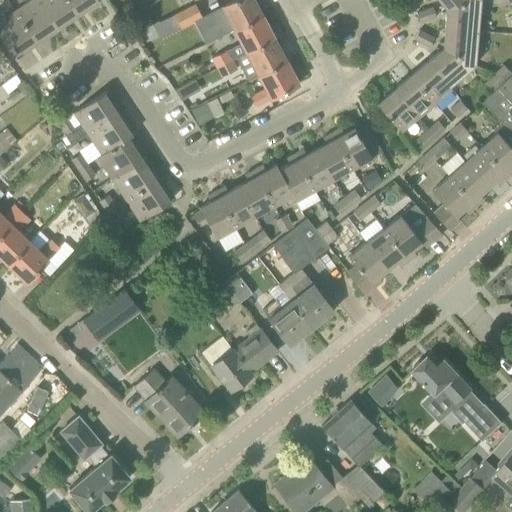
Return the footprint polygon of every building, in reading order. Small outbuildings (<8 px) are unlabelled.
[(37,0),(31,0),(15,12),(37,44),(58,30),(37,0)] [(68,0),(37,0),(58,30),(79,16),(68,0)] [(68,0),(79,16),(100,2),(98,0),(68,0)] [(261,14),(254,0),(234,0),(207,14),(212,24),(226,17),(232,29),(261,14)] [(472,0),(439,0),(445,7),(447,8),(472,0)] [(472,0),(447,8),(445,28),(478,31),(480,0),(472,0)] [(201,14),(196,4),(178,14),(182,24),(201,14)] [(433,8),(423,11),(417,13),(420,22),(436,17),(433,8)] [(0,21),(0,35),(15,59),(37,44),(15,12),(0,21)] [(217,68),(233,59),(234,58),(236,57),(274,37),(261,14),(232,29),(240,44),(212,58),(217,68)] [(475,64),(478,31),(445,28),(443,46),(443,48),(475,64)] [(415,39),(420,42),(429,47),(434,38),(419,31),(415,39)] [(236,57),(248,80),(257,75),(286,60),(274,37),(236,57)] [(443,48),(441,50),(428,61),(449,86),(475,64),(443,48)] [(217,68),(220,75),(222,77),(238,68),(233,59),(217,68)] [(264,89),(258,92),(251,96),(256,106),(299,84),(286,60),(257,75),(264,89)] [(452,89),(449,86),(428,61),(411,75),(435,103),(452,89)] [(494,74),(502,83),(511,74),(503,65),(494,74)] [(511,73),(511,74),(502,83),(493,92),(492,91),(482,101),(500,121),(507,129),(509,127),(511,124),(511,73)] [(502,83),(494,74),(485,84),(492,91),(493,92),(502,83)] [(394,89),(418,118),(435,103),(411,75),(394,89)] [(176,89),(182,99),(202,88),(196,77),(176,89)] [(418,118),(394,89),(377,104),(402,132),(418,118)] [(74,127),(81,122),(88,134),(121,112),(106,91),(74,112),(67,117),(74,127)] [(450,110),(457,117),(467,109),(460,100),(450,110)] [(191,110),(199,125),(216,117),(208,101),(191,110)] [(135,134),(121,112),(88,134),(101,154),(102,155),(131,136),(135,134)] [(67,117),(59,122),(65,132),(68,130),(74,127),(67,117)] [(428,130),(435,138),(445,129),(437,121),(428,130)] [(493,128),(497,133),(481,147),(507,178),(511,173),(511,166),(511,165),(511,129),(509,127),(507,129),(500,121),(493,128)] [(450,132),(457,141),(468,131),(460,123),(450,132)] [(371,157),(380,151),(366,124),(356,130),(354,127),(344,133),(341,128),(333,133),(352,167),(371,157)] [(0,133),(0,154),(17,140),(7,128),(0,133)] [(435,138),(428,130),(418,138),(425,146),(435,138)] [(332,178),(352,167),(333,133),(323,138),(326,143),(316,149),(332,178)] [(112,179),(145,157),(131,136),(102,155),(101,154),(97,156),(112,179)] [(427,153),(434,161),(451,145),(443,137),(427,153)] [(500,184),(507,178),(481,147),(465,162),(487,188),(496,179),(500,184)] [(294,154),(313,189),(332,178),(316,149),(306,154),(303,149),(294,154)] [(72,158),(79,169),(88,164),(80,153),(72,158)] [(434,161),(427,153),(417,161),(425,169),(434,161)] [(313,189),(294,154),(285,159),(288,164),(279,170),(278,169),(292,194),(291,195),(294,199),(313,189)] [(0,171),(9,164),(1,155),(0,155),(0,171)] [(145,157),(112,179),(126,200),(159,178),(145,157)] [(479,195),(487,188),(465,162),(448,176),(475,207),(483,199),(479,195)] [(95,175),(88,164),(79,169),(87,181),(95,175)] [(263,165),(254,170),(273,204),(291,195),(292,194),(278,169),(279,170),(276,164),(266,170),(263,165)] [(254,215),(273,204),(254,170),(245,175),(248,180),(237,186),(254,215)] [(382,181),(376,170),(362,178),(368,189),(382,181)] [(434,213),(449,230),(460,221),(456,216),(464,208),(468,213),(475,207),(448,176),(432,190),(432,191),(444,204),(434,213)] [(139,220),(173,199),(159,178),(126,200),(139,220)] [(216,191),(235,226),(254,215),(237,186),(228,191),(225,186),(216,191)] [(343,198),(350,207),(361,199),(354,190),(343,198)] [(210,201),(200,207),(216,236),(235,226),(216,191),(207,196),(210,201)] [(87,199),(83,194),(73,201),(76,206),(87,199)] [(106,212),(116,206),(108,195),(99,201),(106,212)] [(363,204),(370,213),(381,205),(374,196),(363,204)] [(350,207),(343,198),(333,206),(340,215),(350,207)] [(370,213),(363,204),(353,212),(360,221),(370,213)] [(383,229),(408,261),(416,255),(412,250),(422,243),(425,247),(442,234),(415,204),(401,217),(400,215),(383,229)] [(0,235),(22,212),(14,205),(3,216),(0,213),(0,235)] [(123,217),(116,206),(106,212),(113,223),(123,217)] [(205,218),(200,210),(192,214),(197,222),(205,218)] [(40,231),(28,220),(29,219),(22,212),(0,235),(0,256),(8,264),(40,231)] [(280,218),(287,230),(293,226),(287,214),(280,218)] [(281,233),(287,230),(280,218),(275,221),(281,233)] [(293,228),(311,259),(327,247),(326,245),(319,237),(314,230),(305,219),(293,228)] [(326,221),(314,230),(319,237),(331,228),(326,221)] [(311,328),(334,311),(300,268),(311,259),(293,228),(271,245),(293,273),(277,285),(283,293),(311,328)] [(319,237),(326,245),(337,236),(331,228),(319,237)] [(400,267),(408,261),(383,229),(366,242),(387,270),(396,262),(400,267)] [(245,244),(252,253),(270,239),(263,230),(245,244)] [(50,241),(40,231),(8,264),(26,282),(41,267),(59,247),(51,240),(50,241)] [(355,264),(346,271),(364,295),(382,281),(378,276),(387,270),(366,242),(349,255),(355,264)] [(252,253),(245,244),(235,252),(242,261),(252,253)] [(223,282),(224,282),(238,301),(239,302),(252,293),(236,273),(223,282)] [(229,309),(238,301),(224,282),(214,290),(229,309)] [(289,345),(311,328),(283,293),(262,310),(289,345)] [(92,343),(120,322),(106,303),(78,323),(92,343)] [(234,350),(233,349),(222,336),(201,352),(212,365),(210,366),(230,391),(252,374),(250,372),(277,351),(260,330),(234,350)] [(0,388),(29,356),(17,345),(0,362),(0,388)] [(440,420),(473,390),(458,374),(446,360),(442,364),(431,353),(423,361),(419,360),(414,365),(415,369),(413,371),(434,393),(423,402),(440,420)] [(0,411),(42,367),(29,356),(0,388),(0,411)] [(152,369),(134,386),(145,399),(144,399),(178,437),(204,413),(170,376),(164,382),(152,369)] [(385,374),(367,392),(380,406),(399,389),(385,374)] [(203,396),(195,403),(204,413),(212,405),(203,396)] [(322,426),(358,466),(382,444),(367,428),(372,423),(351,400),(322,426)] [(470,439),(478,432),(480,429),(495,416),(484,404),(483,404),(469,417),(466,420),(466,421),(459,428),(470,439)] [(70,488),(87,511),(88,511),(104,499),(105,501),(116,492),(114,491),(130,477),(110,455),(109,456),(100,445),(101,444),(78,416),(62,430),(85,458),(88,455),(97,466),(70,488)] [(0,422),(0,469),(26,443),(23,440),(32,431),(20,419),(11,428),(2,420),(0,422)] [(499,470),(493,477),(511,494),(511,447),(498,464),(501,467),(499,470)] [(30,448),(9,470),(21,481),(42,460),(30,448)] [(330,486),(312,462),(297,473),(296,471),(276,487),(295,511),(301,511),(318,499),(323,505),(338,493),(346,505),(357,496),(361,492),(346,479),(345,480),(342,477),(330,486)] [(346,479),(361,492),(363,492),(373,501),(383,492),(361,469),(346,479)] [(463,511),(484,489),(471,478),(457,494),(450,503),(459,510),(461,511),(463,511)] [(0,494),(3,497),(10,487),(0,479),(0,494)] [(442,481),(425,500),(421,504),(430,511),(434,511),(436,510),(438,511),(455,493),(442,481)] [(257,511),(238,490),(211,511),(257,511)] [(34,511),(34,498),(14,499),(14,511),(34,511)]
